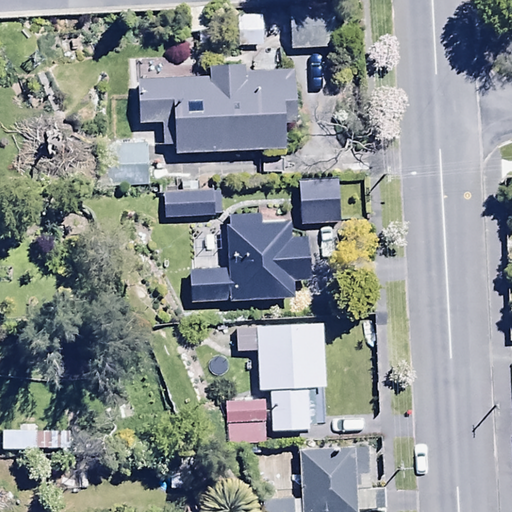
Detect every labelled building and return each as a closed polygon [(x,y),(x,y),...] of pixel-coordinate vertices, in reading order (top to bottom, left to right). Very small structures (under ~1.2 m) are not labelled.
[(285,17),(287,55),(341,53),(339,15),(285,17)] [(138,91),(129,91),(131,132),(152,132),(152,152),(160,151),(160,161),(283,157),(282,135),(300,135),(298,77),(242,78),(242,73),(212,74),(212,86),(138,86),(138,91)] [(148,188),(148,153),(103,152),(102,188),(148,188)] [(299,184),(300,231),(337,230),(335,183),(299,184)] [(162,198),(162,225),(220,223),(219,197),(196,198),(196,187),(181,188),(181,198),(162,198)] [(187,276),(187,310),(290,306),(289,291),(311,290),(309,249),(290,250),(290,231),(259,232),(259,218),(226,219),(228,275),(187,276)] [(321,336),(235,336),(235,360),(258,360),(258,401),(268,401),(268,439),(311,439),(310,427),(322,427),(321,336)] [(263,405),(225,405),(226,452),(263,452),(263,405)] [(1,438),(0,458),(36,459),(37,439),(1,438)] [(367,455),(300,459),(301,511),(354,511),(354,492),(369,491),(367,455)]
